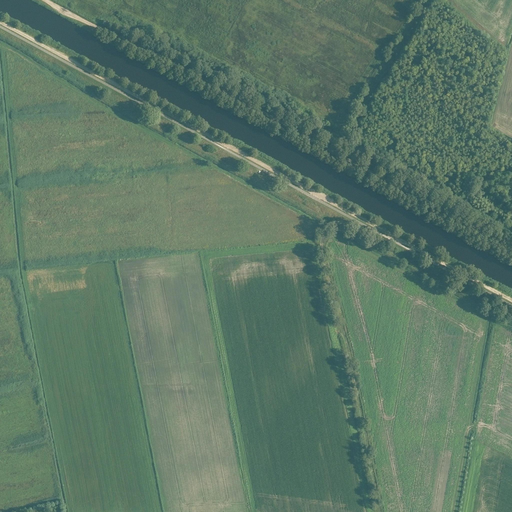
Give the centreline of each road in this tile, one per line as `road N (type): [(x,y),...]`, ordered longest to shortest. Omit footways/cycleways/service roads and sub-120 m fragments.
road 1 (track): [(511,298),(0,17)]
road 2 (track): [(41,0),(511,247)]
road 3 (track): [(368,226),(326,227),(321,243),(380,511)]
road 4 (track): [(427,201),(350,145),(349,130),(426,0)]
